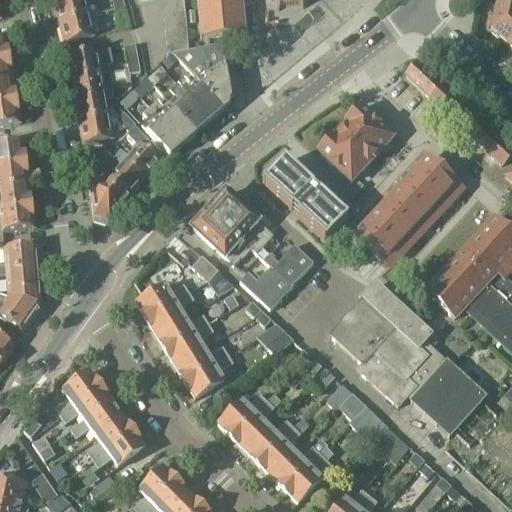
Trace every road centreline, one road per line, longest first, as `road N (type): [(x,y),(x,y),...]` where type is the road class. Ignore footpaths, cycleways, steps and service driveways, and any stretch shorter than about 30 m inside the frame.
road 1 (residential): [(504,511),(298,328),(337,283),(220,163)]
road 2 (residential): [(88,298),(65,258),(21,0)]
road 3 (residential): [(253,511),(120,359),(88,298)]
road 4 (tertiary): [(415,10),(220,163)]
road 5 (tertiary): [(220,163),(112,259),(88,298)]
road 6 (tertiary): [(88,298),(0,418)]
road 7 (residential): [(511,99),(415,10)]
